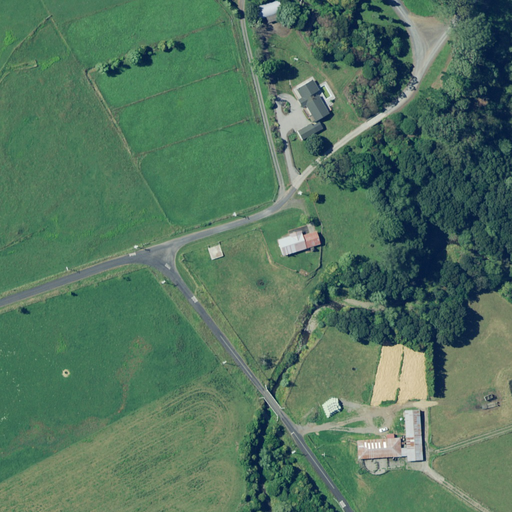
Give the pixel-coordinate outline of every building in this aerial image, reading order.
[(282,11),(279,1),(254,8),(258,19),(265,17),(267,23),(275,20),(273,14),(282,11)] [(318,90),(312,80),(296,89),(300,97),(297,99),(302,107),(305,106),(310,115),(308,117),(312,123),(328,113),(317,95),(313,98),(311,94),(318,90)] [(322,128),(318,121),(312,125),(311,124),(297,131),(302,140),(322,128)] [(349,143),(352,147),(358,142),(355,138),(349,143)] [(307,225),(294,229),(288,231),(290,236),(277,240),(282,255),(320,244),(316,231),(309,233),(307,225)] [(223,256),(220,244),(208,248),(211,260),(223,256)] [(399,438),(356,441),(357,459),(401,456),(406,456),(407,461),(422,460),(419,410),(404,411),(406,448),(400,448),(399,438)]
